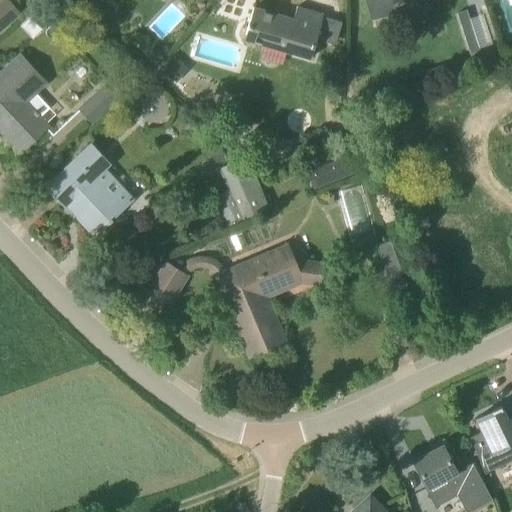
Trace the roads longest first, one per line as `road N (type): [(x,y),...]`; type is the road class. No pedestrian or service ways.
road 1 (residential): [(274,443),(193,417),(112,357),(0,237)]
road 2 (residential): [(274,443),(511,344)]
